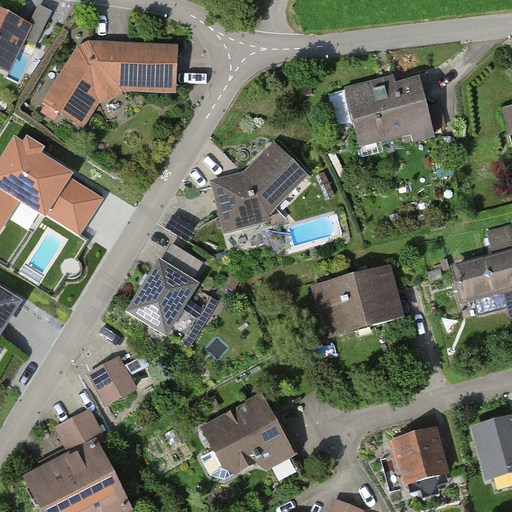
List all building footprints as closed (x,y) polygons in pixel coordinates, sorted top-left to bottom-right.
[(28,29),(0,15),(0,64),(9,69),(28,29)] [(80,55),(46,108),(86,134),(104,108),(126,97),(180,100),(181,53),(96,48),(80,55)] [(419,77),(348,95),(363,155),(434,138),(419,77)] [(511,113),(503,115),(510,144),(511,143),(511,113)] [(109,192),(17,139),(0,167),(0,229),(1,231),(21,197),(84,234),(109,192)] [(246,178),(213,186),(226,238),(270,228),(311,185),(273,152),(246,178)] [(496,261),(460,270),(470,309),(507,299),(511,317),(511,229),(489,236),(496,261)] [(203,265),(173,246),(132,313),(184,345),(212,298),(191,285),(203,265)] [(333,344),(407,323),(392,271),(319,292),(333,344)] [(0,334),(18,305),(0,293),(0,334)] [(119,362),(93,377),(108,405),(135,391),(119,362)] [(269,394),(198,429),(226,487),(264,468),(268,477),(302,460),(269,394)] [(76,457),(96,447),(104,443),(90,415),(61,430),(76,457)] [(511,420),(474,431),(489,483),(511,475),(511,420)] [(444,432),(396,443),(407,490),(455,479),(444,432)] [(76,457),(63,464),(87,511),(128,511),(96,447),(76,457)] [(87,511),(63,464),(30,480),(45,511),(87,511)]
